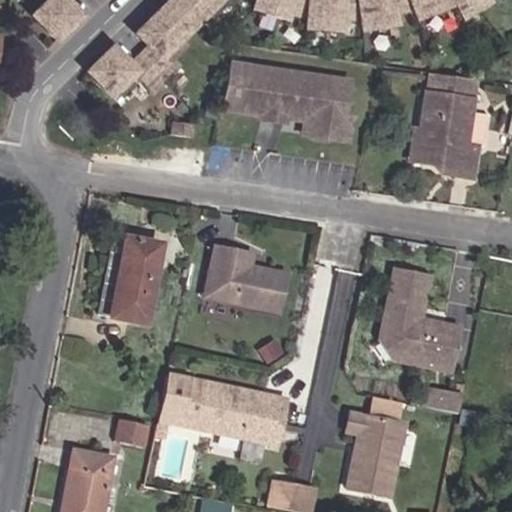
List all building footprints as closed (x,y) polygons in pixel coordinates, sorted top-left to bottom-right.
[(46,0),(30,17),(53,43),(79,17),(67,4),(64,0),(46,0)] [(174,71),(161,58),(217,0),(166,0),(133,32),(142,42),(147,47),(130,63),(123,57),(113,47),(85,74),(108,102),(135,75),(153,92),(174,71)] [(255,0),(253,7),(288,15),(289,9),(308,11),(308,0),(255,0)] [(308,0),(308,11),(308,24),(342,26),(343,13),(361,13),(358,0),(308,0)] [(358,0),(361,13),(362,25),(396,19),(395,5),(414,1),(413,0),(358,0)] [(413,0),(414,1),(418,13),(446,0),(460,0),(466,9),(479,1),(478,0),(413,0)] [(345,115),(351,80),(231,60),(224,105),(265,112),(271,107),(284,109),(288,115),(314,119),(313,129),(317,134),(349,139),(353,116),(345,115)] [(466,179),(472,148),(464,148),(467,117),(473,81),(440,76),(424,73),(416,132),(412,157),(423,159),(432,169),(450,172),(450,177),(466,179)] [(485,119),(467,117),(464,148),(472,148),(482,150),(485,119)] [(174,128),(173,142),(195,144),(196,131),(174,128)] [(412,157),(416,132),(408,131),(403,164),(432,169),(423,159),(412,157)] [(116,233),(101,319),(152,327),(166,242),(116,233)] [(250,262),(253,252),(214,244),(203,295),(277,311),(286,271),(250,262)] [(444,321),(420,316),(428,274),(392,267),(380,325),(389,327),(387,335),(397,349),(420,354),(419,363),(435,366),(444,321)] [(450,369),(459,324),(444,321),(435,366),(450,369)] [(397,349),(387,335),(389,327),(380,325),(378,338),(391,357),(419,363),(420,354),(397,349)] [(284,398),(188,377),(178,424),(273,444),(284,398)] [(456,400),(424,393),(421,407),(454,414),(456,400)] [(473,426),(475,412),(458,408),(455,423),(473,426)] [(487,429),(490,414),(475,412),(473,426),(487,429)] [(347,413),(344,433),(357,435),(347,490),(389,498),(403,423),(347,413)] [(101,447),(135,452),(138,427),(104,421),(103,435),(101,447)] [(167,424),(158,422),(157,426),(155,434),(164,436),(167,424)] [(71,451),(60,511),(98,511),(108,457),(71,451)] [(300,511),(311,511),(315,488),(274,481),(269,507),(300,511)] [(229,511),(230,503),(202,500),(200,511),(229,511)]
